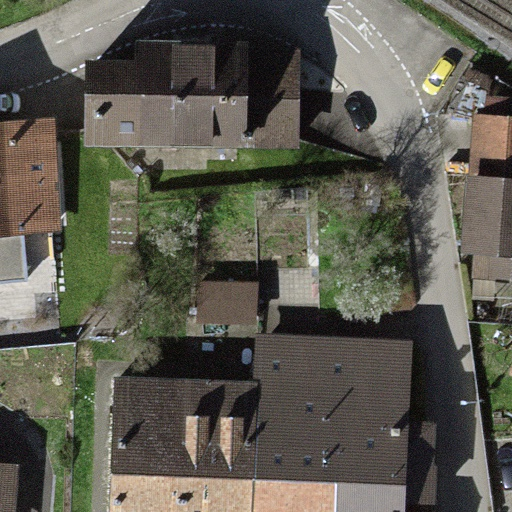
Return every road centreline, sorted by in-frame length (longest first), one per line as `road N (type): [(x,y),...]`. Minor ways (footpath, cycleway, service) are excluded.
road 1 (unclassified): [(289,0),(316,14),(361,58),(420,182),(465,511)]
road 2 (residential): [(148,0),(0,53)]
